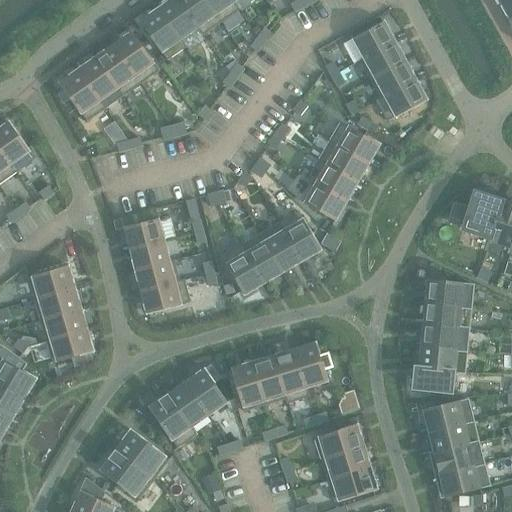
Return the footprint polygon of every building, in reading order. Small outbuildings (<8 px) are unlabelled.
[(171,0),(159,9),(186,48),(187,48),(181,40),(197,29),(203,37),(204,36),(178,0),(171,0)] [(178,0),(204,36),(221,24),(204,0),(178,0)] [(204,0),(221,24),(239,11),(231,0),(204,0)] [(231,0),(239,11),(240,11),(234,3),(238,0),(231,0)] [(301,0),(291,6),(295,13),(305,7),(301,0)] [(511,26),(511,25),(511,0),(502,7),(501,7),(502,8),(511,25),(511,26)] [(186,48),(159,9),(140,22),(167,61),(186,48)] [(360,62),(395,43),(384,23),(353,40),(363,59),(359,61),(360,62)] [(265,29),(258,39),(264,44),(272,34),(265,29)] [(114,46),(141,85),(160,72),(132,33),(114,46)] [(258,39),(251,48),(257,53),(264,44),(258,39)] [(406,62),(395,43),(360,62),(370,81),(406,62)] [(114,46),(96,58),(123,97),(141,85),(114,46)] [(78,71),(106,110),(107,109),(101,101),(117,90),(123,98),(123,97),(96,58),(78,71)] [(416,81),(406,62),(370,81),(380,99),(376,102),(416,81)] [(339,74),(333,63),(326,67),(332,77),(339,74)] [(238,65),(230,75),(237,79),(244,70),(238,65)] [(106,110),(78,71),(60,84),(87,122),(106,110)] [(339,74),(332,77),(338,88),(345,84),(339,74)] [(230,75),(223,84),(229,89),(237,79),(230,75)] [(416,81),(376,102),(387,122),(427,100),(416,81)] [(347,105),(352,116),(359,112),(354,101),(347,105)] [(307,106),(301,102),(293,111),(300,116),(307,106)] [(199,116),(205,121),(212,112),(206,107),(199,116)] [(372,124),(361,118),(357,125),(368,131),(372,124)] [(9,123),(0,129),(0,149),(17,173),(35,160),(9,123)] [(184,123),(172,126),(175,138),(187,135),(184,123)] [(329,142),(368,165),(380,145),(341,123),(329,142)] [(282,139),(289,130),(283,125),(275,134),(282,139)] [(172,126),(160,129),(163,141),(164,141),(175,138),(172,126)] [(282,139),(275,134),(268,144),(274,149),(282,139)] [(140,139),(129,142),(131,150),(142,147),(140,139)] [(117,145),(119,153),(131,150),(129,142),(117,145)] [(358,184),(368,165),(329,142),(318,161),(358,184)] [(0,149),(0,184),(17,173),(0,149)] [(261,160),(256,166),(263,170),(268,164),(261,159),(261,160)] [(347,202),(358,184),(318,161),(307,179),(347,202)] [(256,166),(252,172),(258,177),(263,170),(256,166)] [(252,178),(246,173),(239,182),(245,187),(252,178)] [(347,202),(307,179),(307,180),(315,185),(304,204),(335,222),(347,202)] [(50,187),(40,194),(44,201),(54,194),(50,187)] [(226,203),(223,192),(215,194),(218,205),(226,203)] [(490,240),(503,201),(475,192),(469,208),(467,216),(462,231),(490,240)] [(211,207),(218,205),(215,194),(207,196),(211,207)] [(511,251),(511,204),(503,201),(490,240),(511,246),(511,248),(511,251),(511,252),(511,251)] [(454,203),(451,211),(467,216),(469,208),(454,203)] [(27,204),(17,211),(22,217),(31,210),(27,204)] [(17,211),(7,217),(12,224),(22,217),(17,211)] [(279,223),(302,262),(321,251),(298,212),(279,223)] [(130,251),(165,242),(159,220),(124,229),(130,251)] [(203,232),(200,220),(192,222),(195,234),(203,232)] [(278,224),(260,234),(265,242),(283,273),(293,267),(297,265),(302,262),(279,223),(278,224)] [(203,232),(195,234),(199,245),(206,243),(203,232)] [(327,236),(322,245),(335,252),(339,245),(340,243),(333,239),(327,236)] [(130,251),(136,272),(175,261),(174,260),(170,262),(165,242),(130,251)] [(241,245),(264,284),(283,273),(265,242),(247,253),(242,244),(241,245)] [(264,284),(241,245),(222,256),(245,296),(264,284)] [(136,272),(141,293),(185,281),(185,280),(180,281),(175,261),(136,272)] [(211,262),(203,264),(207,276),(214,273),(211,262)] [(69,267),(28,279),(34,301),(75,289),(69,267)] [(480,271),(477,278),(487,283),(491,276),(480,271)] [(214,273),(207,276),(210,287),(217,285),(214,273)] [(185,281),(141,293),(147,315),(181,305),(191,303),(185,281)] [(426,304),(471,309),(474,286),(428,282),(426,304)] [(232,285),(224,288),(226,296),(235,294),(232,285)] [(75,289),(34,301),(40,321),(81,309),(75,289)] [(426,304),(424,325),(469,330),(471,309),(426,304)] [(81,309),(40,321),(46,342),(87,330),(81,309)] [(424,325),(422,347),(467,352),(469,330),(424,325)] [(87,330),(46,342),(53,364),(72,358),(91,353),(94,352),(87,330)] [(28,348),(18,341),(14,347),(23,354),(28,348)] [(294,350),(309,398),(310,398),(307,389),(328,382),(324,371),(333,368),(330,357),(321,360),(316,343),(294,350)] [(465,373),(467,352),(422,347),(420,368),(415,367),(415,368),(465,373)] [(273,357),(288,404),(309,398),(294,350),(273,357)] [(91,353),(72,358),(75,368),(93,360),(91,353)] [(253,363),(266,406),(286,400),(287,405),(288,404),(273,357),(253,363)] [(0,384),(25,399),(37,380),(0,358),(0,384)] [(32,358),(28,365),(38,372),(42,365),(32,358)] [(266,406),(253,363),(231,370),(244,413),(266,406)] [(211,365),(205,370),(211,379),(218,375),(211,365)] [(465,373),(415,368),(412,390),(453,394),(455,373),(464,374),(465,373)] [(186,383),(209,416),(228,403),(211,379),(205,370),(186,383)] [(168,395),(197,436),(192,428),(209,416),(186,383),(168,395)] [(0,384),(0,409),(14,418),(25,399),(0,384)] [(197,436),(168,395),(149,408),(178,449),(197,436)] [(430,434),(473,422),(468,401),(424,412),(430,434)] [(0,409),(0,434),(3,436),(14,418),(0,409)] [(315,417),(317,425),(329,421),(326,414),(315,417)] [(315,417),(303,421),(306,429),(317,425),(315,417)] [(479,443),(473,422),(430,434),(435,454),(430,455),(430,456),(479,443)] [(357,426),(314,439),(321,461),(364,447),(357,426)] [(285,427),(274,431),(276,438),(288,435),(285,427)] [(116,451),(154,480),(170,461),(131,431),(116,451)] [(262,434),(265,442),(276,438),(274,431),(262,434)] [(229,445),(231,453),(243,449),(240,442),(229,445)] [(430,456),(435,477),(484,464),(479,443),(430,456)] [(229,445),(218,449),(220,457),(231,453),(229,445)] [(364,447),(321,461),(327,481),(371,468),(364,447)] [(154,480),(116,451),(101,470),(139,500),(154,480)] [(291,470),(288,458),(280,461),(284,472),(291,470)] [(484,464),(435,477),(441,498),(490,486),(484,464)] [(371,468),(327,481),(334,503),(377,490),(371,468)] [(295,481),(291,470),(284,472),(288,484),(295,481)] [(87,479),(81,492),(102,502),(106,494),(87,479)] [(511,486),(502,489),(504,497),(511,494),(511,486)] [(71,511),(124,511),(102,502),(81,492),(71,511)] [(482,496),(474,496),(474,508),(482,508),(482,496)]
